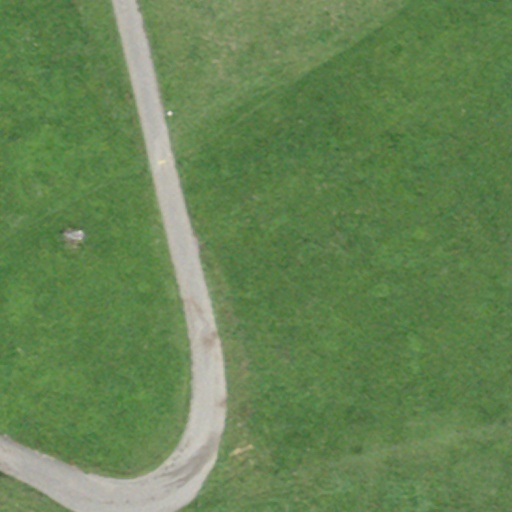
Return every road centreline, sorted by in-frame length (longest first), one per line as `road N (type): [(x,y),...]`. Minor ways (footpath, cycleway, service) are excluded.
road 1 (track): [(123,0),(194,284),(209,423),(180,486),(126,511)]
road 2 (track): [(115,511),(0,461)]
